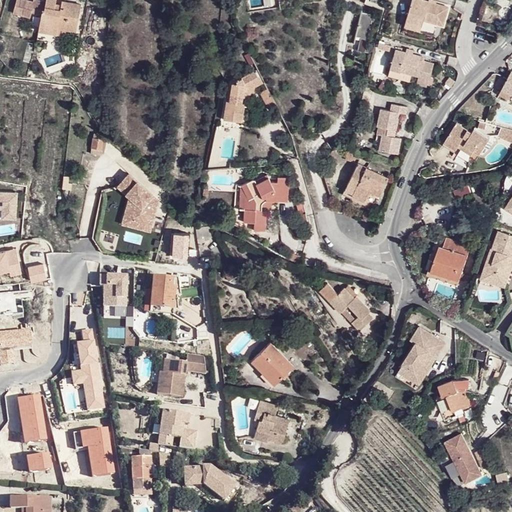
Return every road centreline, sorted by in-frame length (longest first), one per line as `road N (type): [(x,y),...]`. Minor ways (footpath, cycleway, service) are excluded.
road 1 (tertiary): [(404,289),(390,230),(433,122),(474,74)]
road 2 (residential): [(0,382),(50,369),(62,278),(87,256)]
road 3 (tertiary): [(339,431),(387,347),(404,289)]
road 4 (residential): [(404,289),(511,356)]
